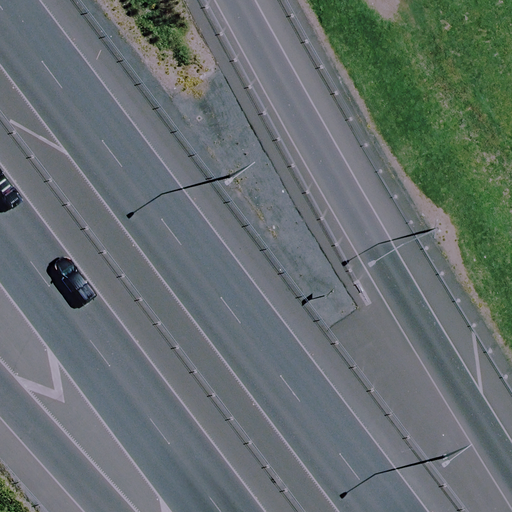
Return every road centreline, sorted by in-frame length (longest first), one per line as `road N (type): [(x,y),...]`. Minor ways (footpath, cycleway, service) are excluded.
road 1 (motorway): [(0,11),(385,511)]
road 2 (motorway): [(224,0),(511,472)]
road 3 (motorway): [(220,511),(0,223)]
road 4 (motorway): [(117,511),(0,384)]
